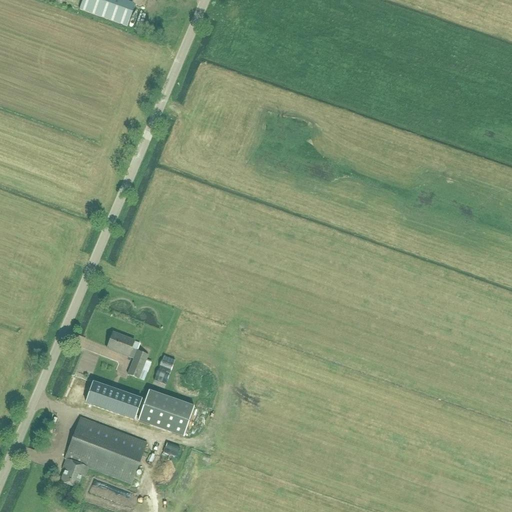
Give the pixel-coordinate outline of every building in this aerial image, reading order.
[(134,6),(116,0),(82,0),(80,8),(127,25),(134,6)] [(139,380),(148,356),(135,352),(138,345),(134,343),(134,342),(112,334),(106,350),(128,358),(128,357),(133,359),(127,376),(139,380)] [(168,387),(172,363),(176,363),(177,357),(162,355),(158,386),(168,387)] [(84,359),(77,375),(88,380),(95,364),(84,359)] [(86,404),(134,421),(141,400),(93,384),(86,404)] [(148,392),(138,423),(183,438),(193,408),(148,392)] [(131,486),(147,444),(80,419),(64,461),(65,461),(64,464),(67,465),(60,483),(77,489),(81,477),(84,478),(88,469),(131,486)] [(166,447),(162,456),(175,461),(179,452),(166,447)]
